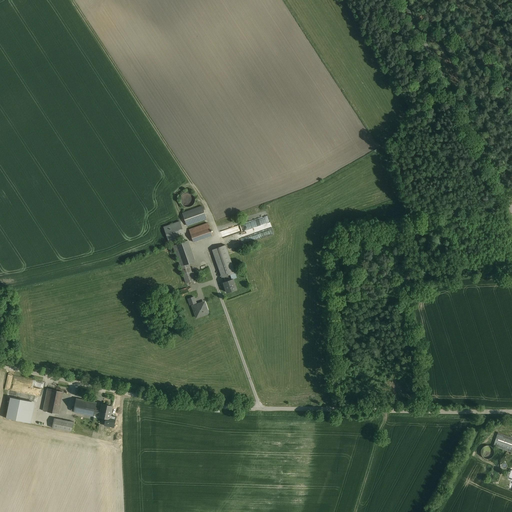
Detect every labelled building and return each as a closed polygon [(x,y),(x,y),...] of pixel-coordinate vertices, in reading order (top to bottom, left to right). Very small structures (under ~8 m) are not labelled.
[(182,213),(187,226),(207,218),(202,205),(182,213)] [(246,222),(248,230),(238,233),(239,238),(272,228),(268,215),(246,222)] [(183,232),(178,218),(162,223),(167,238),(183,232)] [(193,243),(213,235),(207,218),(187,226),(193,243)] [(223,236),(247,229),(245,223),(221,231),(223,236)] [(195,262),(188,240),(173,246),(182,266),(195,262)] [(224,242),(210,247),(222,278),(235,273),(224,242)] [(234,278),(222,282),(226,294),(238,290),(234,278)] [(184,293),(189,291),(188,287),(178,290),(181,297),(184,295),(184,293)] [(205,302),(192,306),(196,318),(209,313),(205,302)] [(26,383),(27,378),(14,375),(12,382),(7,381),(6,388),(20,391),(22,383),(26,383)] [(45,402),(43,411),(58,414),(63,392),(47,388),(45,402)] [(35,402),(10,397),(6,418),(31,423),(35,402)] [(76,399),(74,411),(94,415),(94,414),(95,408),(97,403),(76,399)] [(113,406),(102,404),(101,409),(100,415),(100,416),(106,418),(104,425),(114,428),(116,416),(111,415),(113,406)] [(54,418),(52,428),(72,432),(74,422),(54,418)] [(511,437),(498,433),(493,446),(511,452),(511,437)] [(483,458),(485,459),(488,459),(491,458),(493,456),(494,454),(494,451),(493,448),(490,446),(488,446),(485,446),(482,448),(481,450),(480,452),(481,454),(482,456),(483,458)]
